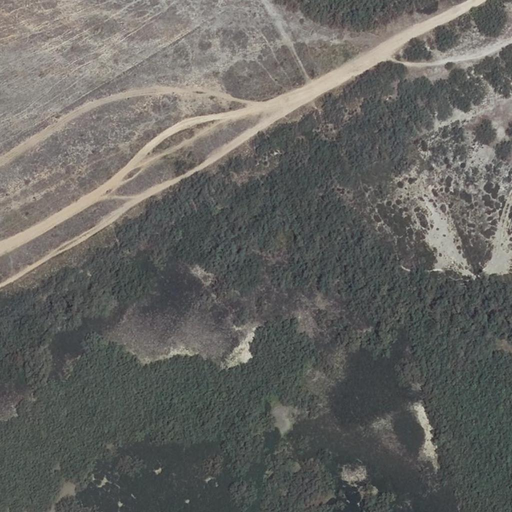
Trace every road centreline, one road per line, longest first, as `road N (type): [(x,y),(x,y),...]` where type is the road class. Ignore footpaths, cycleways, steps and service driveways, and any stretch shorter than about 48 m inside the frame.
road 1 (track): [(476,0),(312,86),(159,137),(76,208),(0,249)]
road 2 (track): [(0,285),(203,164),(312,86)]
